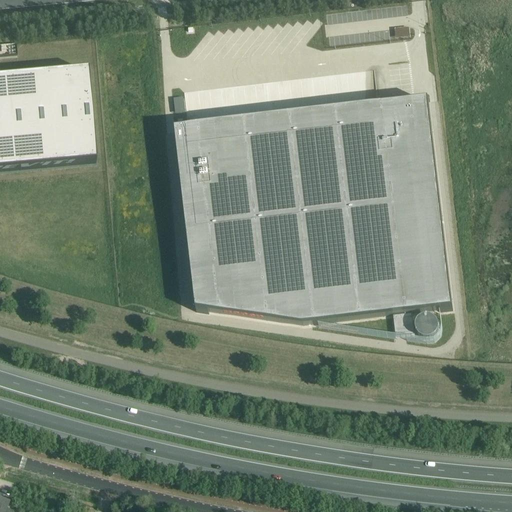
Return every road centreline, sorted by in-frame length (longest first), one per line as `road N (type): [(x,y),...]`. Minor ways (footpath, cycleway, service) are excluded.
road 1 (motorway): [(511,475),(220,435),(0,377)]
road 2 (motorway): [(0,406),(210,461),(511,502)]
road 3 (unclassified): [(0,330),(267,396),(511,416)]
road 4 (tertiary): [(242,511),(0,451)]
